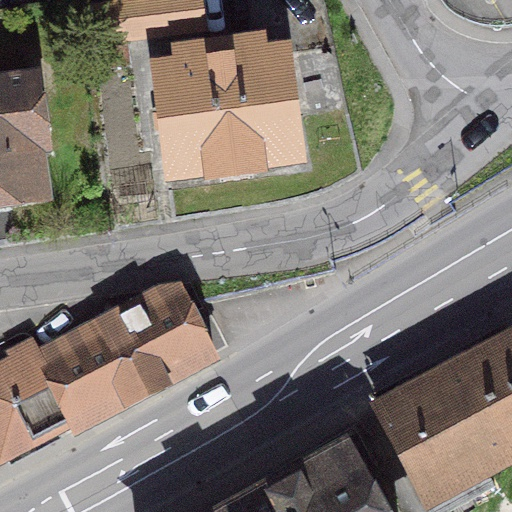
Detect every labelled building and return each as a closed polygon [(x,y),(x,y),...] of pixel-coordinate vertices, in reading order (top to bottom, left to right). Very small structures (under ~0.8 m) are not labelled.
[(196,0),(141,0),(85,7),(90,41),(200,27),(196,0)] [(297,157),(283,50),(262,53),(260,38),(176,49),(178,64),(156,67),(170,174),(210,169),(211,174),(258,168),(257,163),(297,157)] [(35,75),(0,80),(0,202),(44,196),(38,149),(45,148),(35,75)] [(190,282),(177,283),(122,313),(119,307),(95,320),(97,323),(39,353),(33,342),(9,355),(12,361),(0,367),(0,457),(0,458),(69,422),(72,427),(213,353),(189,307),(201,305),(190,282)] [(511,338),(377,410),(430,511),(444,511),(494,486),(486,469),(511,455),(511,338)] [(378,511),(344,449),(227,511),(378,511)]
